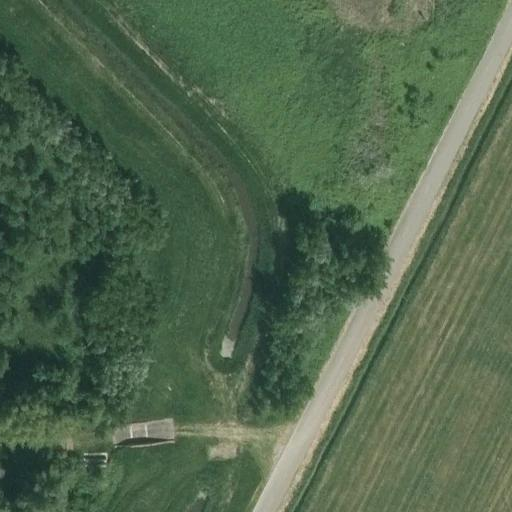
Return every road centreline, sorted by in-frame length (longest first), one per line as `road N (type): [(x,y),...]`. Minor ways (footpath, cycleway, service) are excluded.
road 1 (tertiary): [(264,511),(511,26)]
road 2 (track): [(0,448),(240,430),(297,447)]
